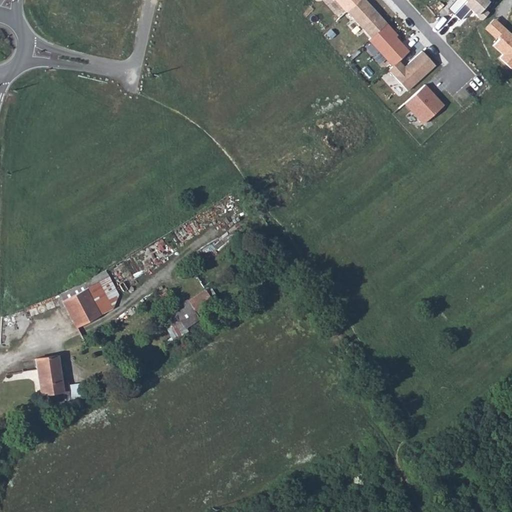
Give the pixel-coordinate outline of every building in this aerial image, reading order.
[(339,0),(348,10),(358,0),(339,0)] [(358,0),(348,10),(346,11),(370,38),(386,23),(367,2),(365,4),(361,0),(358,0)] [(464,0),(452,0),(447,6),(453,12),(464,0)] [(464,0),(453,12),(460,17),(469,7),(481,19),(488,11),(483,5),(487,0),(464,0)] [(511,36),(491,18),(483,27),(496,39),(491,44),(505,57),(501,62),(509,70),(511,66),(511,36)] [(370,38),(368,40),(392,66),(398,61),(409,51),(395,37),(397,35),(386,23),(370,38)] [(404,67),(398,61),(392,66),(388,70),(406,90),(434,65),(422,51),(404,67)] [(424,84),(403,103),(422,124),(443,105),(434,95),(430,94),(429,93),(430,91),(424,84)] [(63,301),(76,327),(99,316),(86,289),(63,301)] [(35,359),(40,395),(69,391),(70,397),(84,395),(82,382),(68,385),(67,380),(61,381),(57,355),(35,359)]
